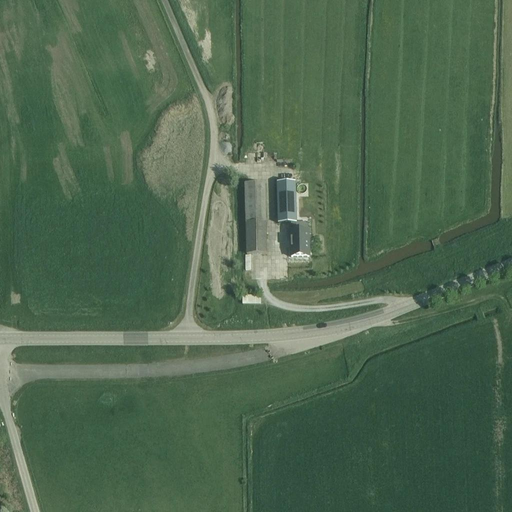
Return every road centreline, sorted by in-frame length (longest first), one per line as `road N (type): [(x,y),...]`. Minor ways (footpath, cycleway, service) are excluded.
road 1 (secondary): [(0,338),(307,332),(404,307),(511,264)]
road 2 (track): [(353,322),(365,327),(497,301),(508,309)]
